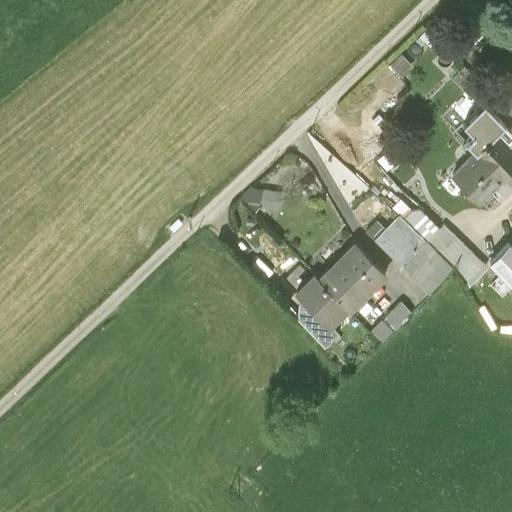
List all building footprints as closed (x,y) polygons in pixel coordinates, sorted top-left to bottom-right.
[(511,123),(511,100),(497,116),(503,122),(508,127),(511,123)] [(494,131),(503,122),(497,116),(484,104),(465,124),(475,134),(467,142),(475,150),(494,131)] [(494,131),(475,150),(501,176),(511,164),(511,145),(510,143),(508,145),(494,131)] [(389,147),(377,158),(385,168),(397,157),(389,147)] [(478,198),(501,176),(475,150),(453,173),(478,198)] [(377,181),(372,187),(378,192),(382,187),(377,181)] [(279,190),(255,186),(253,201),(250,205),(255,208),(259,203),(276,206),(279,190)] [(392,205),(402,215),(409,208),(399,198),(392,205)] [(426,237),(441,222),(439,220),(435,224),(418,207),(409,208),(402,215),(426,237)] [(398,262),(406,255),(422,238),(396,212),(383,226),(375,217),(364,228),(398,262)] [(441,222),(426,237),(469,279),(485,262),(442,221),(441,222)] [(337,231),(317,250),(327,260),(347,241),(337,231)] [(451,266),(422,238),(406,255),(415,264),(409,271),(427,289),(451,266)] [(511,244),(507,239),(489,258),(511,281),(511,244)] [(353,240),(317,276),(347,305),(348,306),(384,270),(353,240)] [(301,262),(285,277),(293,286),(309,271),(301,262)] [(330,322),(347,305),(317,276),(313,272),(295,290),(309,303),(328,323),(330,322)] [(412,310),(402,300),(385,316),(395,326),(412,310)] [(483,302),(478,306),(490,327),(496,323),(483,302)] [(328,323),(309,303),(296,315),(325,344),(339,331),(330,322),(328,323)] [(395,326),(385,316),(371,330),(381,340),(395,326)]
